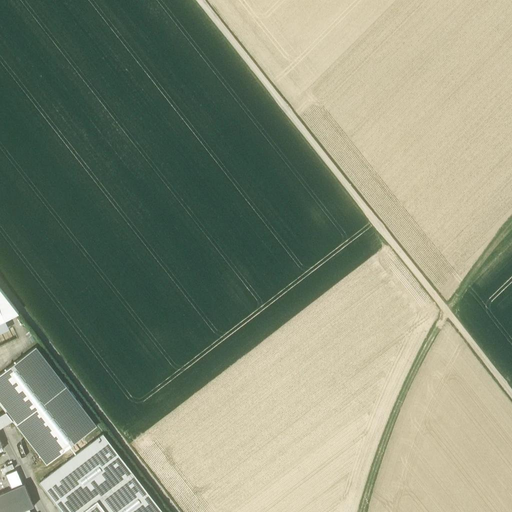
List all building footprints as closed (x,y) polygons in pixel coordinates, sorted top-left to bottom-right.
[(0,322),(6,319),(19,313),(0,288),(0,322)] [(0,322),(0,333),(10,329),(6,319),(0,322)] [(97,425),(36,345),(0,373),(0,401),(7,410),(13,419),(47,463),(97,425)] [(7,410),(0,414),(0,426),(13,419),(7,410)] [(164,511),(103,433),(39,482),(60,509),(62,511),(164,511)] [(0,511),(19,511),(29,508),(34,506),(25,483),(0,493),(0,511)]
